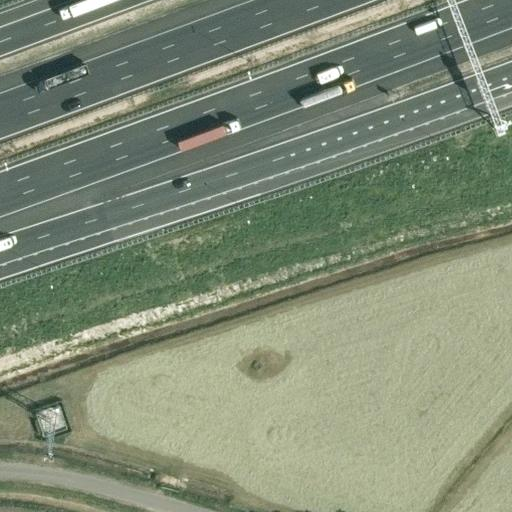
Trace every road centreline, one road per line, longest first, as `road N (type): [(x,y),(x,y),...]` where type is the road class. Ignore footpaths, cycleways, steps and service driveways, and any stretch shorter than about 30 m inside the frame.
road 1 (motorway): [(0,195),(511,5)]
road 2 (motorway): [(0,251),(511,76)]
road 3 (motorway): [(315,0),(0,116)]
road 4 (unclassified): [(0,471),(69,478),(189,511)]
